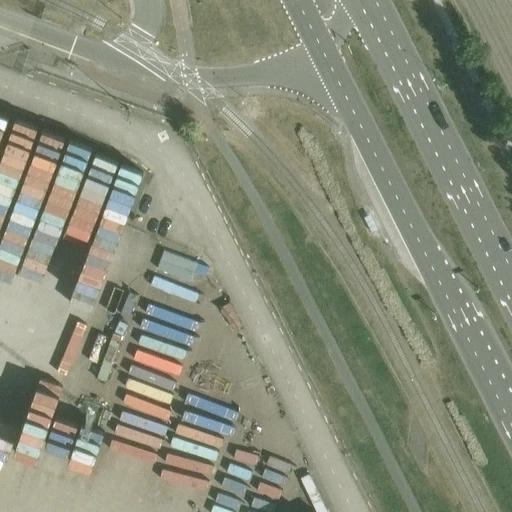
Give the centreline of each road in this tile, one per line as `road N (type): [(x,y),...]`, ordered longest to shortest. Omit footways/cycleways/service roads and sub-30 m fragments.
road 1 (tertiary): [(352,108),(511,412)]
road 2 (tertiary): [(511,284),(371,0)]
road 3 (unclassified): [(89,49),(192,79),(278,73)]
